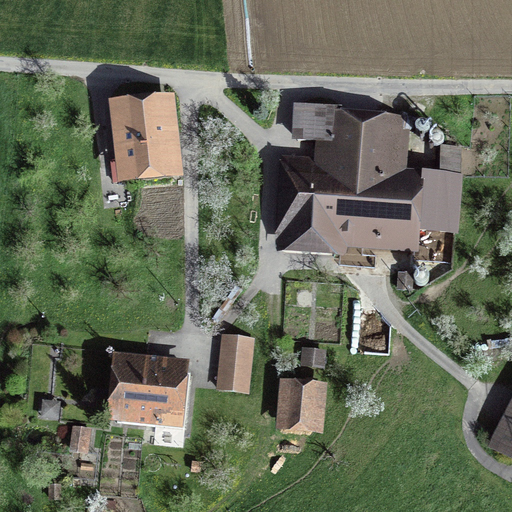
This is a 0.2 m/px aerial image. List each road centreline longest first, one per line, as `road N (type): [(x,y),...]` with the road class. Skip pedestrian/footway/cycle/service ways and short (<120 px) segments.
road 1 (unclassified): [(0,63),(511,94)]
road 2 (track): [(267,260),(334,263),(361,274),(407,329),(470,382),(473,447),(511,474)]
